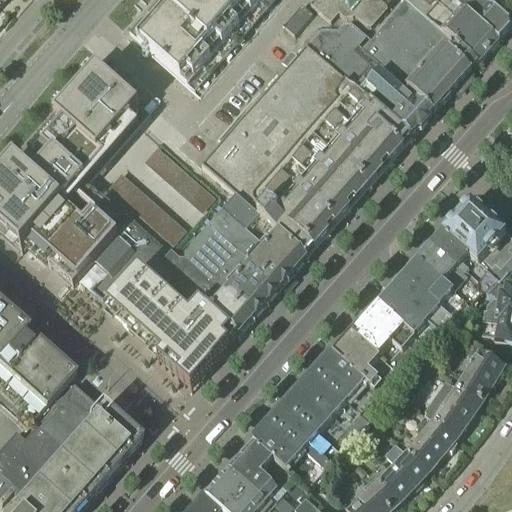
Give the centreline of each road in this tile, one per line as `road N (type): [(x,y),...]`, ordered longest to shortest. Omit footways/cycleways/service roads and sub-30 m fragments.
road 1 (residential): [(197,446),(511,100)]
road 2 (residential): [(0,277),(197,446)]
road 3 (residential): [(102,0),(0,116)]
